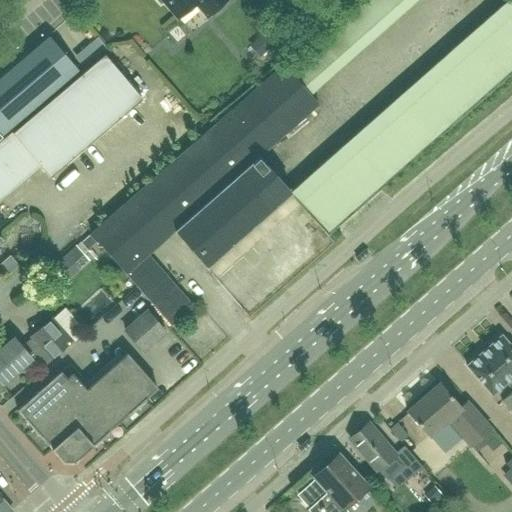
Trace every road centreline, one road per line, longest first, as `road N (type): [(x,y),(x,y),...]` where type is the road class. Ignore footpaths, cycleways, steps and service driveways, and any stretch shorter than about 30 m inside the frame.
road 1 (primary): [(511,160),(110,511)]
road 2 (primary): [(193,511),(511,237)]
